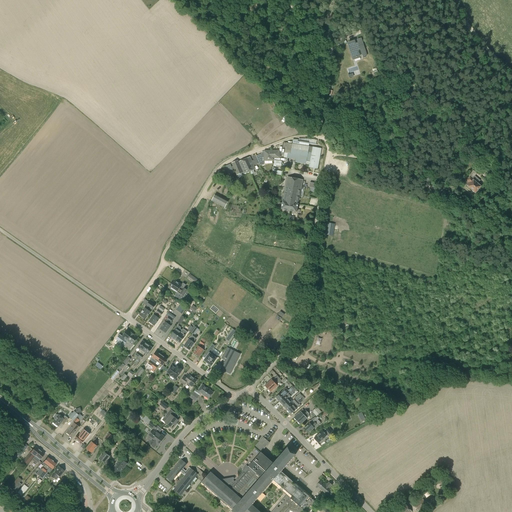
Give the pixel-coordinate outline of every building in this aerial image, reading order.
[(349,44),(354,59),(359,57),(357,50),(360,49),(363,57),(367,56),(361,38),(357,40),(358,43),(355,44),(355,42),(349,44)] [(310,139),(299,139),(299,140),(297,140),(293,139),(292,143),(299,144),(299,145),(292,144),(286,143),(284,157),(300,160),(299,163),(310,164),(309,167),(317,169),(321,149),(313,147),(309,147),(308,146),(309,141),(310,139)] [(262,154),(256,156),(259,163),(260,165),(262,165),(263,165),(264,165),(264,164),(264,163),(264,161),(273,161),(273,158),(279,157),(279,151),(264,151),(264,152),(264,157),(262,157),(262,154)] [(250,157),(244,159),(249,172),(250,172),(251,175),(255,173),(253,170),(255,169),(254,165),(258,163),(256,159),(252,161),(250,157)] [(244,159),(239,162),(238,163),(238,161),(232,163),(235,172),(237,175),(243,172),(244,174),(249,172),(244,159)] [(225,167),(223,168),(225,173),(223,174),(225,179),(229,178),(230,180),(232,179),(231,177),(231,174),(234,173),(230,164),(225,166),(225,167)] [(478,172),(482,168),(476,164),(473,168),(478,172)] [(469,176),(466,181),(468,183),(466,185),(475,193),(476,193),(477,193),(478,192),(478,191),(478,190),(480,186),(477,184),(472,179),(475,176),(477,174),(473,170),(469,176)] [(279,203),(279,204),(282,205),(281,209),(296,212),(299,213),(300,210),(297,209),(303,180),(287,177),(282,203),(279,203)] [(234,200),(221,193),(218,200),(231,206),(234,200)] [(267,216),(269,207),(265,206),(264,212),(260,211),(259,214),(267,216)] [(333,235),(334,223),(326,222),(325,235),(333,235)] [(194,285),(197,281),(189,275),(187,278),(194,282),(193,284),(194,285)] [(173,279),(171,283),(188,294),(190,291),(187,290),(184,288),(186,285),(183,283),(182,285),(173,279)] [(188,295),(188,294),(171,283),(168,288),(176,293),(177,292),(183,296),(182,297),(186,299),(188,295)] [(144,308),(139,315),(145,319),(150,312),(151,309),(152,310),(156,305),(150,301),(146,306),(147,306),(145,309),(144,308)] [(195,310),(198,305),(193,302),(190,306),(195,310)] [(156,313),(154,315),(149,321),(154,326),(159,319),(163,313),(163,312),(165,309),(161,306),(156,313)] [(280,311),(275,318),(279,321),(284,314),(280,311)] [(166,319),(167,320),(165,322),(160,329),(165,333),(170,326),(172,323),(171,323),(173,320),(171,318),(173,315),(169,312),(166,316),(168,317),(166,319)] [(170,336),(174,340),(180,332),(181,330),(179,329),(180,327),(177,326),(175,329),(170,336)] [(118,347),(121,349),(132,334),(127,330),(122,337),(125,339),(123,342),(121,344),(118,347)] [(233,330),(228,336),(232,339),(237,333),(233,330)] [(182,334),(180,332),(174,340),(179,343),(184,336),(184,335),(186,333),(184,331),(182,334)] [(132,334),(121,349),(121,350),(120,351),(122,353),(128,345),(130,342),(133,344),(138,338),(132,334)] [(197,337),(193,334),(188,339),(183,346),(189,350),(194,343),(195,340),(197,337)] [(198,357),(203,350),(201,348),(205,343),(202,340),(198,345),(193,353),(198,357)] [(138,348),(140,349),(138,352),(136,356),(138,357),(147,345),(142,341),(138,348)] [(147,345),(138,357),(138,358),(134,363),(137,365),(144,356),(143,356),(145,353),(148,355),(152,348),(147,345)] [(226,357),(220,369),(229,374),(236,360),(233,358),(235,354),(232,353),(233,350),(227,347),(223,355),(226,357)] [(211,366),(216,359),(217,359),(216,359),(218,357),(210,352),(212,350),(209,348),(205,354),(207,356),(204,360),(204,361),(206,362),(208,364),(209,364),(211,366)] [(152,357),(155,359),(153,362),(149,368),(151,370),(161,355),(156,351),(152,357)] [(154,372),(158,366),(160,363),(163,365),(167,359),(161,355),(151,370),(154,372)] [(175,368),(172,365),(167,372),(170,374),(170,375),(176,379),(182,370),(176,366),(175,368)] [(126,372),(129,368),(127,366),(123,370),(120,375),(122,376),(125,372),(126,372)] [(136,374),(140,376),(144,370),(141,367),(136,374)] [(265,386),(268,389),(279,378),(283,375),(280,372),(276,375),(277,376),(272,380),(271,380),(265,386)] [(189,375),(186,378),(184,377),(180,382),(184,385),(186,382),(192,387),(197,381),(189,375)] [(282,381),(279,378),(268,389),(271,392),(277,386),(277,385),(279,383),(282,381)] [(213,392),(202,385),(197,391),(196,390),(190,397),(195,401),(201,394),(208,399),(213,392)] [(275,398),(279,402),(289,393),(293,389),(291,387),(288,391),(285,388),(275,398)] [(289,393),(279,402),(283,406),(289,400),(287,399),(289,397),(289,398),(293,394),(291,391),(289,393)] [(289,400),(283,406),(287,410),(302,396),(299,394),(295,398),(295,399),(293,401),(293,402),(292,404),(289,400)] [(304,399),(302,396),(287,410),(291,414),(298,407),(300,405),(299,404),(304,399)] [(166,409),(168,406),(161,400),(159,403),(166,409)] [(316,416),(321,412),(317,407),(312,411),(316,416)] [(176,423),(178,420),(177,419),(179,416),(171,409),(164,417),(163,417),(160,420),(165,424),(166,423),(171,427),(173,424),(175,426),(177,423),(176,423)] [(294,418),(300,425),(309,416),(308,415),(309,415),(305,410),(304,411),(302,410),(294,418)] [(74,411),(69,418),(74,421),(79,415),(74,411)] [(55,420),(53,422),(58,427),(62,422),(65,424),(69,419),(65,416),(63,419),(59,415),(58,416),(57,415),(56,415),(54,417),(54,419),(55,420)] [(316,418),(313,421),(314,422),(312,423),(312,422),(310,424),(309,423),(304,428),(308,433),(314,428),(320,422),(316,418)] [(158,446),(165,437),(159,432),(161,429),(151,421),(148,424),(154,429),(148,437),(151,440),(148,444),(154,448),(157,444),(158,446)] [(66,432),(71,437),(79,427),(74,423),(66,432)] [(326,430),(325,429),(323,431),(320,434),(319,433),(314,438),(318,443),(327,436),(328,437),(330,435),(329,434),(332,432),(329,428),(326,430)] [(104,439),(108,442),(112,436),(109,433),(104,439)] [(77,435),(74,439),(76,440),(79,443),(80,443),(81,444),(84,440),(83,439),(85,437),(81,434),(79,436),(77,435)] [(231,486),(229,488),(223,483),(210,472),(207,476),(201,482),(231,509),(233,510),(232,511),(233,511),(299,511),(303,509),(304,510),(313,499),(310,496),(282,471),(285,467),(288,464),(294,456),(296,454),(288,447),(288,448),(279,458),(277,460),(274,463),(261,452),(270,442),(268,440),(263,437),(260,441),(255,447),(261,452),(260,453),(248,467),(246,466),(242,470),(243,473),(239,477),(235,482),(232,479),(229,482),(229,485),(231,486)] [(93,440),(86,449),(89,451),(90,452),(91,452),(92,453),(97,447),(94,445),(96,443),(93,440)] [(27,464),(33,456),(34,456),(40,450),(35,446),(32,450),(23,461),(27,464)] [(113,454),(116,456),(121,450),(118,448),(117,449),(115,447),(113,450),(115,452),(113,454)] [(21,448),(16,455),(19,457),(24,450),(21,448)] [(34,459),(32,461),(36,464),(44,453),(40,450),(34,456),(33,458),(34,459)] [(107,454),(109,452),(106,450),(99,459),(104,463),(110,456),(107,454)] [(36,474),(39,476),(51,460),(50,459),(50,458),(49,458),(48,458),(47,457),(43,463),(45,465),(41,469),(40,469),(36,474)] [(112,470),(118,475),(127,464),(121,459),(112,470)] [(53,462),(51,460),(39,476),(42,478),(46,473),(45,472),(49,468),(51,470),(56,464),(55,463),(55,462),(54,462),(53,462)] [(182,460),(166,477),(171,482),(180,472),(185,476),(175,488),(174,488),(172,490),(173,490),(178,495),(179,494),(180,495),(197,474),(196,473),(191,468),(187,472),(186,473),(182,470),(183,469),(187,464),(182,460)] [(59,466),(51,476),(55,480),(58,476),(59,477),(64,471),(61,468),(59,466)] [(18,478),(10,487),(14,490),(17,492),(22,486),(19,483),(21,480),(18,478)] [(326,485),(321,481),(316,486),(340,506),(344,501),(329,488),(332,485),(329,482),(326,485)] [(25,484),(18,492),(22,495),(28,487),(25,484)] [(415,506),(419,511),(427,504),(425,501),(423,499),(415,506)]
